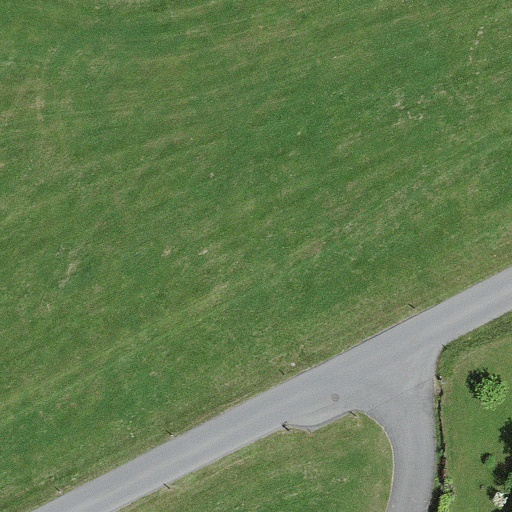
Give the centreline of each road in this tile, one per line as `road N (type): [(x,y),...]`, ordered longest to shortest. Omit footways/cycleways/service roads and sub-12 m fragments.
road 1 (unclassified): [(82,511),(511,294)]
road 2 (track): [(380,360),(417,429),(419,491),(409,511)]
